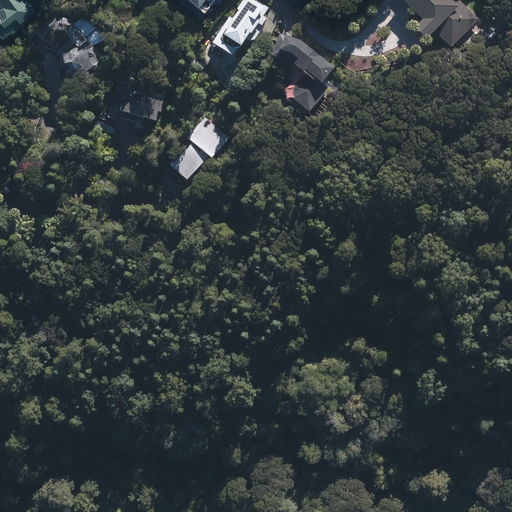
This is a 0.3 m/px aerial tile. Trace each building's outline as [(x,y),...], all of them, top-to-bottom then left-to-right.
[(6,0),(8,2),(0,8),(0,39),(1,41),(11,34),(13,37),(42,17),(30,0),(6,0)] [(184,0),(183,1),(205,17),(217,2),(224,1),(224,0),(184,0)] [(239,58),(269,9),(254,0),(245,0),(218,45),(239,58)] [(456,46),(481,21),(459,0),(409,0),(433,23),(426,31),(436,41),(443,33),(456,46)] [(97,49),(77,25),(67,34),(62,41),(60,49),(73,54),(75,68),(83,68),(93,71),(93,65),(96,65),(96,52),(97,49)] [(279,60),(295,64),(313,80),(297,98),(315,113),(345,73),(310,43),(285,36),(279,60)] [(127,92),(120,96),(125,102),(121,114),(156,123),(161,105),(144,100),(143,102),(132,99),(127,92)] [(227,140),(207,123),(192,141),(194,142),(172,168),(187,180),(208,156),(212,159),(227,140)]
